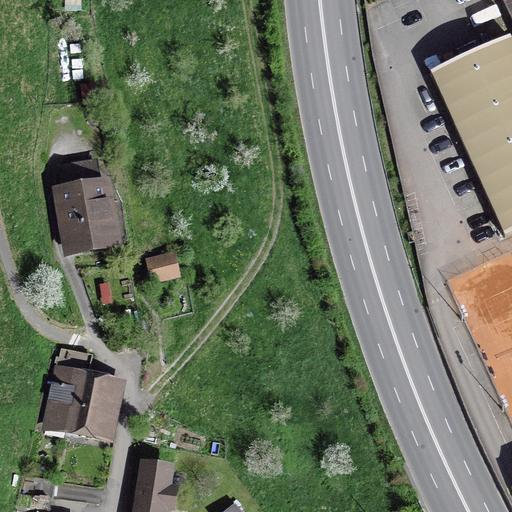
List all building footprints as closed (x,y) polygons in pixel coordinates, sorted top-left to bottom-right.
[(511,0),(497,0),(511,32),(511,0)] [(88,81),(87,29),(61,29),(62,81),(88,81)] [(511,40),(510,36),(429,73),(505,238),(511,235),(511,40)] [(98,170),(61,176),(73,251),(110,244),(98,170)] [(174,257),(147,263),(152,281),(178,275),(174,257)] [(88,356),(61,350),(45,422),(103,434),(113,388),(83,381),(88,356)] [(169,470),(144,466),(137,511),(168,511),(169,507),(173,508),(175,492),(166,491),(169,470)] [(24,476),(21,494),(51,498),(53,481),(24,476)] [(22,511),(48,511),(51,498),(21,494),(19,511),(22,511)]
